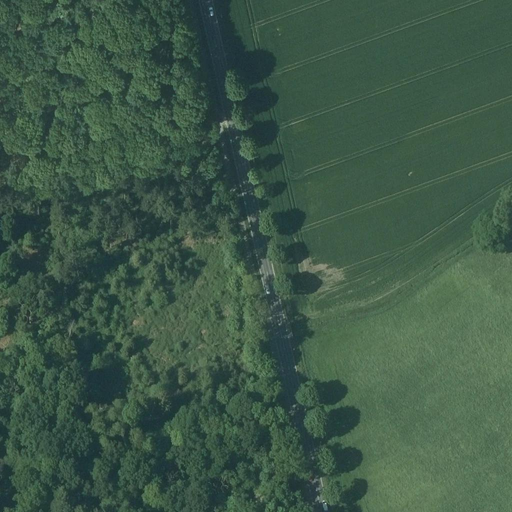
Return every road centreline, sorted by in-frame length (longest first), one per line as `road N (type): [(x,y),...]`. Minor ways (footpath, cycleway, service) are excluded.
road 1 (secondary): [(317,511),(205,0)]
road 2 (track): [(229,114),(115,149),(0,209)]
